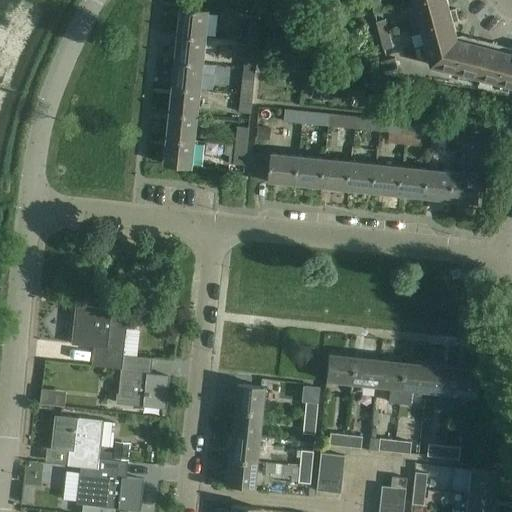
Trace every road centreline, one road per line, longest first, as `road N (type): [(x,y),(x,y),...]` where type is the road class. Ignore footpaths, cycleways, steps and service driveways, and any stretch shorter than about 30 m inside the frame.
road 1 (residential): [(506,260),(209,229)]
road 2 (residential): [(183,511),(209,229)]
road 3 (residential): [(3,477),(33,208)]
road 4 (residential): [(33,208),(43,123),(98,0)]
road 5 (residential): [(209,229),(33,208)]
